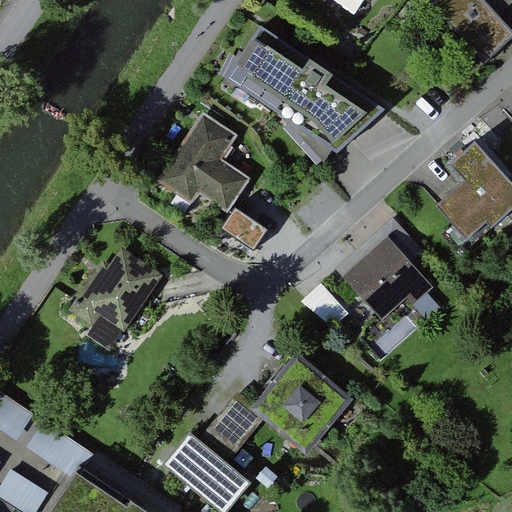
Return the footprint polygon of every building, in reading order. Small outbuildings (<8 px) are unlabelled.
[(511,31),(511,0),(443,0),(438,6),(487,56),(511,31)] [(379,105),(269,30),(233,83),(342,158),(379,105)] [(242,144),(210,121),(166,183),(197,205),(204,196),(230,215),(254,182),(228,163),(242,144)] [(511,216),(511,177),(493,156),(440,205),(479,247),(511,216)] [(430,281),(391,242),(347,286),(386,325),(430,281)] [(168,280),(121,248),(80,310),(126,341),(168,280)] [(326,281),(307,294),(329,327),(349,314),(326,281)] [(353,402),(300,358),(259,408),(245,396),(204,446),(197,440),(171,472),(218,511),(229,511),(254,483),(234,466),(273,419),(311,452),(353,402)] [(40,415),(2,390),(0,392),(0,421),(25,438),(40,415)] [(92,449),(54,424),(39,447),(77,472),(92,449)] [(42,511),(55,494),(17,469),(1,492),(31,511),(42,511)] [(152,511),(89,469),(59,511),(152,511)]
